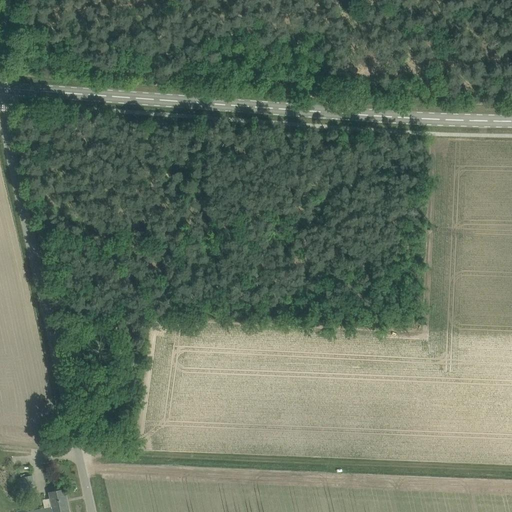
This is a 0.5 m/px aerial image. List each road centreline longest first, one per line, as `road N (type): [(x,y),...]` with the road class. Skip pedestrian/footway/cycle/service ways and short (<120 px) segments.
road 1 (secondary): [(0,87),(511,121)]
road 2 (track): [(511,471),(80,454)]
road 3 (unclassified): [(92,511),(0,99)]
